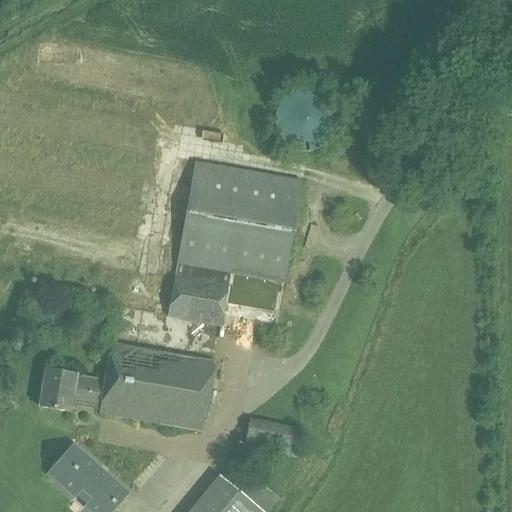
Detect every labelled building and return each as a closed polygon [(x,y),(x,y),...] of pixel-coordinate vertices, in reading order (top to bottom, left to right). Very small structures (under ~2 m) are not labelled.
[(98,88),(141,96),(148,62),(104,54),(98,88)] [(276,111),(275,117),(275,123),(276,129),(278,135),(281,140),(285,144),(290,148),(296,150),(301,152),(307,152),(313,151),(319,149),(324,146),(329,142),(332,138),(335,132),(337,126),(337,120),(337,115),(335,109),(333,104),(329,99),(324,95),(319,92),(313,90),(308,89),(302,89),(296,91),(290,93),(285,97),(281,101),(278,106),(276,111)] [(167,318),(222,327),(223,315),(277,324),(284,283),(301,181),(194,163),(176,265),(174,276),(167,318)] [(368,290),(382,280),(369,261),(355,271),(368,290)] [(133,319),(131,344),(168,345),(170,321),(133,319)] [(99,414),(201,433),(215,362),(111,344),(105,380),(78,376),(79,374),(44,368),(38,407),(71,414),(72,406),(100,411),(99,414)] [(243,450),(297,460),(302,429),(249,419),(243,450)] [(113,483),(83,458),(61,484),(94,511),(110,511),(126,494),(122,490),(123,489),(114,481),(113,483)] [(155,503),(172,481),(156,469),(139,491),(155,503)] [(190,511),(261,511),(219,477),(190,511)]
